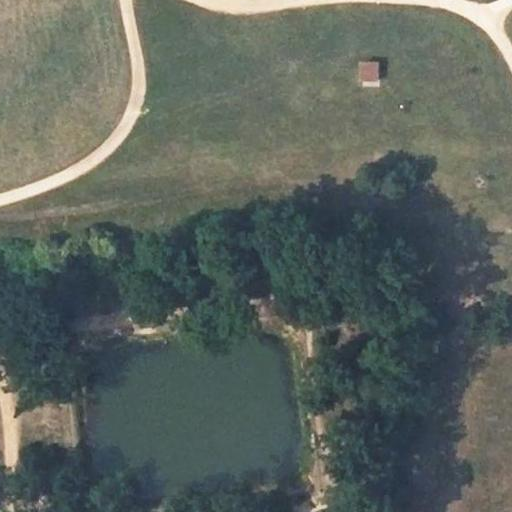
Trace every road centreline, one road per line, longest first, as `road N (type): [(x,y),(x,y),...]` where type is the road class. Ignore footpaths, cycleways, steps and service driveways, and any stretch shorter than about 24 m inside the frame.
road 1 (track): [(0,201),(75,172),(122,131),(140,85),(125,0)]
road 2 (track): [(0,379),(16,459),(8,511)]
